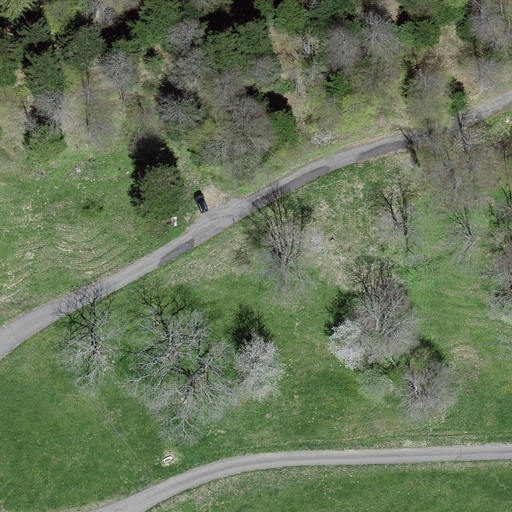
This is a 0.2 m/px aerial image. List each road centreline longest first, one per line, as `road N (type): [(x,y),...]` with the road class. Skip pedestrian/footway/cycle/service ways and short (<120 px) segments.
road 1 (unclassified): [(511,93),(309,171),(0,344)]
road 2 (unclassified): [(115,511),(238,462),(511,450)]
